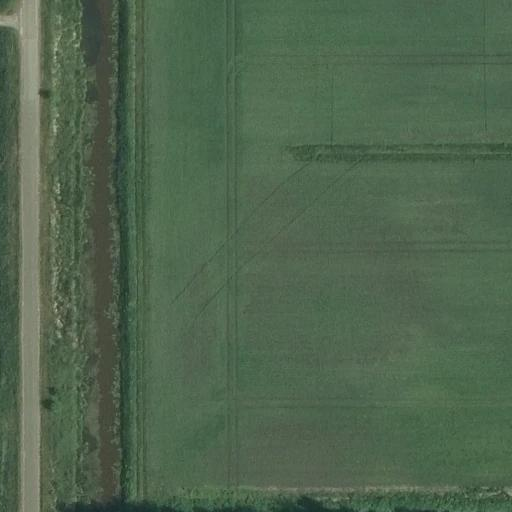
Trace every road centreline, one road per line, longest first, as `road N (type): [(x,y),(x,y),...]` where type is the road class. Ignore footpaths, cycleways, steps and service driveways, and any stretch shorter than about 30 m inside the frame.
road 1 (track): [(136,0),(138,511)]
road 2 (tertiary): [(28,511),(28,0)]
